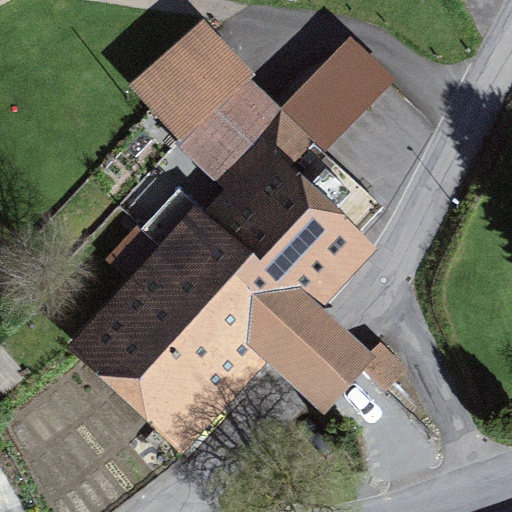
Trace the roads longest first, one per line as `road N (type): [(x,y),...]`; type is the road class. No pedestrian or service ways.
road 1 (residential): [(182,511),(384,288)]
road 2 (residential): [(384,288),(511,21)]
road 3 (residential): [(487,481),(384,288)]
road 4 (residential): [(371,511),(487,481)]
